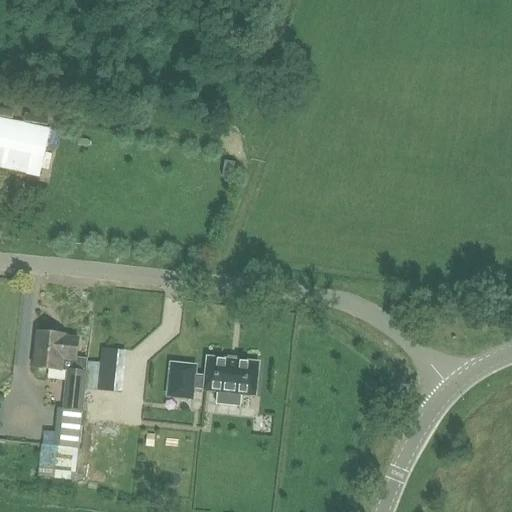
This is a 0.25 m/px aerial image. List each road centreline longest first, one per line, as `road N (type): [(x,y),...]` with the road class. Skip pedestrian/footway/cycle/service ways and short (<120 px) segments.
road 1 (unclassified): [(452,385),(350,303),(0,260)]
road 2 (tertiary): [(382,511),(403,458),(452,385)]
road 3 (track): [(258,161),(209,283)]
